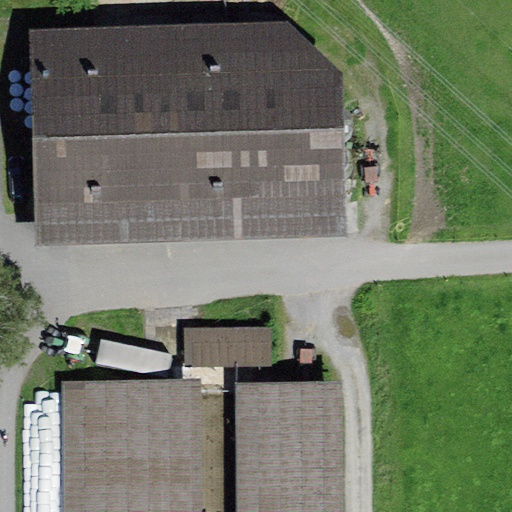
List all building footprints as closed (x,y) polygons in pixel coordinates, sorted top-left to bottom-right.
[(291,21),(30,31),(37,248),(347,237),(342,74),(291,21)] [(275,330),(189,330),(189,367),(275,367),(275,330)] [(203,511),(203,381),(63,383),(63,511),(203,511)] [(345,511),(346,383),(239,383),(238,511),(345,511)] [(40,432),(39,511),(60,511),(60,432),(40,432)]
